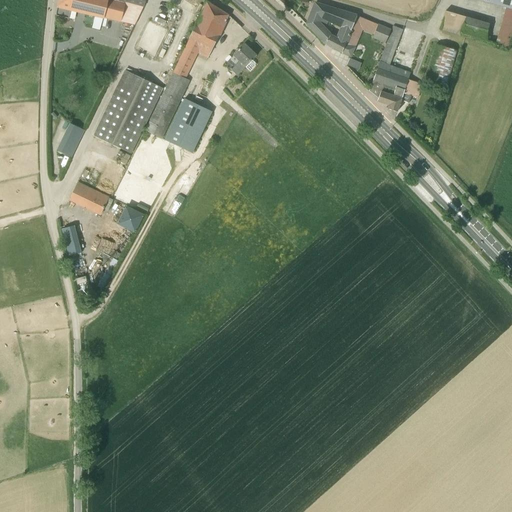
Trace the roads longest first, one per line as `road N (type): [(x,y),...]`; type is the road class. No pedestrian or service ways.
road 1 (unclassified): [(79,511),(75,314),(50,206),(44,135),(55,0)]
road 2 (primary): [(236,0),(451,205)]
road 3 (primary): [(451,205),(421,159),(254,0)]
road 4 (unknown): [(332,0),(423,29),(447,8)]
